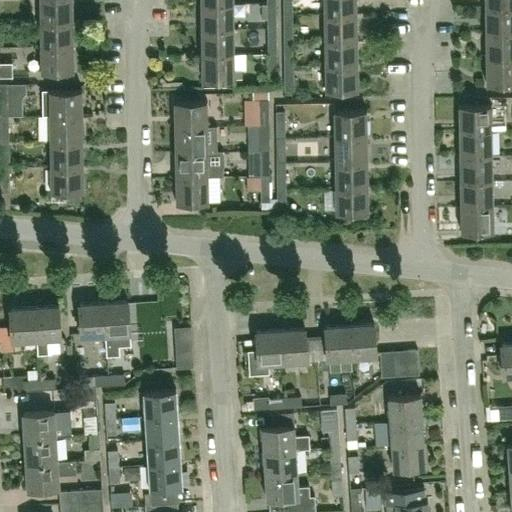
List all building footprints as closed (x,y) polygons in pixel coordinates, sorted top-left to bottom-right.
[(73,19),(72,0),(41,0),(42,19),(73,19)] [(283,0),(283,15),(292,15),(292,0),(283,0)] [(355,0),(323,0),(324,14),(356,13),(355,0)] [(276,18),(276,1),(267,1),(267,18),(276,18)] [(201,3),(201,28),(233,28),(233,2),(201,3)] [(511,6),(485,7),(485,32),(511,31),(511,6)] [(325,39),(357,38),(356,13),(324,14),(325,39)] [(42,44),(73,44),(73,19),(42,19),(42,44)] [(284,24),(284,40),(293,40),(293,24),(284,24)] [(277,43),(276,26),(267,27),(268,44),(277,43)] [(201,28),(202,53),(233,53),(233,28),(201,28)] [(511,31),(485,32),(486,58),(511,57),(511,31)] [(326,64),(358,63),(357,38),(325,39),(326,64)] [(73,44),(42,44),(43,71),(73,71),(73,44)] [(284,50),(284,65),(293,65),(293,50),(284,50)] [(277,51),(268,52),(268,79),(277,79),(277,51)] [(233,53),(202,53),(202,55),(196,55),(197,68),(203,68),(203,80),(242,79),(241,71),(233,71),(233,53)] [(511,82),(511,57),(486,58),(486,83),(511,82)] [(0,63),(0,77),(12,77),(12,63),(0,63)] [(358,63),(326,64),(326,90),(358,89),(358,63)] [(284,74),(285,91),(294,91),(293,74),(284,74)] [(51,114),(82,113),(82,88),(44,89),(44,114),(51,114)] [(0,114),(9,115),(9,94),(0,94),(0,114)] [(207,125),(206,99),(176,100),(176,126),(207,125)] [(260,115),(269,115),(269,99),(260,99),(260,115)] [(459,104),(459,130),(492,129),(491,103),(459,104)] [(334,109),(335,135),(367,134),(367,108),(334,109)] [(83,139),(82,113),(51,114),(52,139),(83,139)] [(285,119),(276,120),(276,136),(285,136),(285,119)] [(327,122),(290,123),(291,149),(328,148),(327,122)] [(9,124),(0,124),(0,140),(9,140),(9,124)] [(260,140),(269,140),(269,124),(260,124),(260,140)] [(176,126),(177,151),(216,151),(215,125),(207,125),(176,126)] [(460,155),(492,154),(492,129),(459,130),(460,155)] [(335,160),(368,159),(367,134),(335,135),(335,160)] [(83,164),(83,139),(52,139),(52,164),(83,164)] [(286,146),(277,146),(277,161),(286,161),(286,146)] [(261,174),(270,174),(269,149),(260,149),(261,174)] [(0,150),(1,165),(10,165),(9,150),(0,150)] [(224,151),(216,151),(177,151),(177,177),(210,176),(210,177),(224,176),(224,151)] [(493,180),(492,154),(460,155),(460,180),(493,180)] [(368,184),(368,159),(335,160),(336,185),(368,184)] [(53,191),(84,190),(83,164),(52,164),(53,191)] [(10,165),(1,165),(1,192),(10,192),(10,165)] [(277,186),(286,186),(286,169),(277,170),(277,186)] [(261,174),(261,201),(270,201),(270,174),(261,174)] [(210,177),(210,176),(177,177),(178,202),(209,202),(208,177),(210,177)] [(460,180),(461,205),(493,205),(493,180),(460,180)] [(336,185),(337,211),(369,210),(368,184),(336,185)] [(277,196),(277,213),(286,213),(286,196),(277,196)] [(494,231),(493,205),(461,205),(461,231),(494,231)] [(128,299),(103,301),(105,334),(106,353),(118,352),(118,344),(131,343),(130,332),(128,299)] [(81,335),(105,334),(103,301),(78,303),(81,335)] [(36,305),(38,338),(39,353),(50,353),(49,338),(61,337),(59,304),(36,305)] [(12,340),(38,338),(36,305),(9,307),(12,340)] [(351,323),(353,356),(377,354),(374,321),(351,323)] [(351,323),(325,325),(327,358),(353,356),(351,323)] [(193,366),(191,325),(174,326),(176,367),(193,366)] [(305,326),(283,328),(285,361),(307,359),(305,326)] [(250,373),(268,372),(268,362),(285,361),(283,328),(256,330),(257,350),(249,351),(250,373)] [(511,373),(511,341),(502,342),(504,375),(511,373)] [(407,374),(420,373),(418,348),(405,349),(407,374)] [(407,374),(405,349),(393,350),(395,375),(407,374)] [(395,375),(393,350),(380,351),(382,376),(395,375)] [(112,374),(113,384),(125,383),(124,373),(112,374)] [(93,385),(96,385),(113,384),(112,374),(93,375),(93,385)] [(56,378),(42,379),(42,389),(56,388),(56,378)] [(24,390),(42,389),(42,379),(23,380),(24,390)] [(96,385),(93,385),(70,387),(71,400),(96,398),(96,385)] [(145,390),(147,415),(178,412),(177,388),(145,390)] [(330,404),(347,403),(346,392),(329,394),(330,404)] [(389,395),(391,420),(424,417),(422,392),(389,395)] [(301,395),(288,397),(289,407),(302,406),(301,395)] [(289,407),(288,397),(269,398),(270,408),(289,407)] [(105,402),(106,418),(116,417),(115,401),(105,402)] [(511,418),(511,406),(497,407),(498,419),(511,418)] [(346,423),(356,423),(355,407),(345,407),(346,423)] [(71,423),(57,424),(56,411),(24,413),(26,439),(58,436),(58,435),(72,434),(71,423)] [(180,436),(178,412),(147,415),(149,439),(180,436)] [(117,433),(116,417),(106,418),(107,434),(117,433)] [(391,420),(393,444),(426,441),(424,417),(391,420)] [(295,423),(294,423),(263,425),(265,450),(297,448),(310,447),(309,433),(296,434),(295,423)] [(357,439),(356,423),(346,423),(347,440),(357,439)] [(380,425),(380,443),(390,442),(389,425),(380,425)] [(340,446),(339,430),(328,431),(329,436),(321,436),(322,447),(329,447),(340,446)] [(85,459),(100,458),(99,432),(91,433),(92,448),(84,449),(85,459)] [(59,461),(59,460),(58,436),(26,439),(28,464),(59,461)] [(182,460),(180,436),(149,439),(150,463),(182,460)] [(428,466),(426,441),(393,444),(395,468),(428,466)] [(340,446),(329,447),(330,462),(341,462),(340,446)] [(298,472),(297,448),(265,450),(266,474),(298,472)] [(108,450),(109,466),(119,465),(118,449),(108,450)] [(358,455),(348,455),(349,472),(359,471),(358,455)] [(59,461),(28,464),(29,489),(61,487),(60,474),(76,473),(75,459),(59,460),(59,461)] [(184,485),(182,460),(150,463),(152,487),(184,485)] [(120,481),(119,465),(109,466),(110,482),(120,481)] [(299,485),(298,472),(266,474),(268,498),(291,497),(291,511),(302,511),(318,511),(317,494),(311,494),(311,484),(299,485)] [(332,478),(333,495),(343,494),(342,478),(332,478)] [(430,511),(429,498),(426,499),(426,487),(386,489),(387,511),(430,511)] [(59,491),(60,504),(103,501),(102,488),(59,491)] [(350,488),(351,511),(362,511),(361,488),(350,488)] [(130,492),(111,493),(112,507),(131,506),(130,492)] [(103,511),(103,501),(60,504),(60,511),(103,511)]
